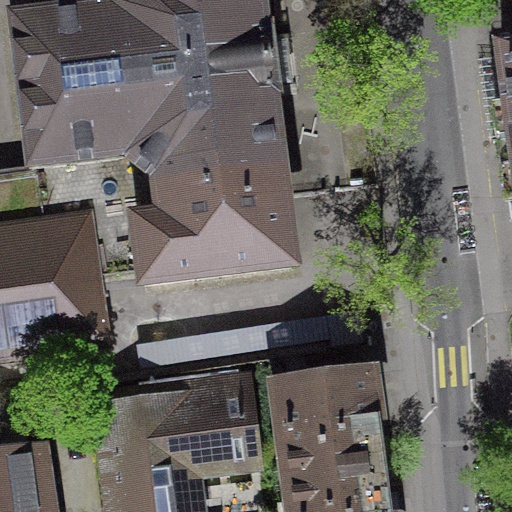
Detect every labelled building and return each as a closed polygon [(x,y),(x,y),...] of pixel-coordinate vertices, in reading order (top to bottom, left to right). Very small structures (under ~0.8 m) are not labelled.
[(143,276),(145,286),(291,268),(283,199),(286,198),(273,98),(276,98),(272,67),(268,36),(265,36),(259,0),(113,0),(107,8),(108,11),(10,24),(29,169),(0,172),(0,363),(108,348),(99,281),(143,276)] [(511,53),(502,55),(511,129),(511,53)] [(191,358),(192,369),(331,352),(332,361),(366,357),(364,336),(191,358)] [(369,378),(280,390),(295,511),(386,511),(381,471),(369,378)] [(241,399),(104,416),(115,511),(194,511),(189,471),(250,464),(241,399)] [(35,511),(22,407),(0,411),(0,511),(35,511)]
